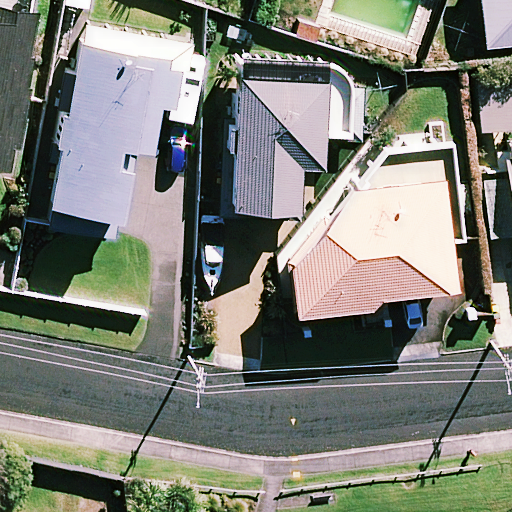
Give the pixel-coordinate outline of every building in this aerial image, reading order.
[(36,0),(0,0),(0,173),(12,175),(36,0)] [(93,0),(58,0),(57,15),(91,20),(93,0)] [(511,44),(511,0),(479,0),(484,48),(511,44)] [(184,45),(76,27),(42,228),(86,236),(116,241),(131,152),(150,156),(159,107),(173,110),(184,45)] [(223,96),(215,219),(240,221),(241,213),(296,217),(299,169),(320,171),(322,136),(360,139),(363,82),(345,81),(332,67),(333,61),(237,55),(234,97),(223,96)] [(511,73),(471,77),(478,143),(511,139),(511,73)] [(376,154),(283,267),(287,307),(294,306),(296,320),(374,309),(373,304),(458,291),(451,243),(466,241),(448,123),(429,125),(432,147),(376,154)] [(511,145),(508,146),(511,177),(483,180),(490,249),(511,246),(511,145)]
